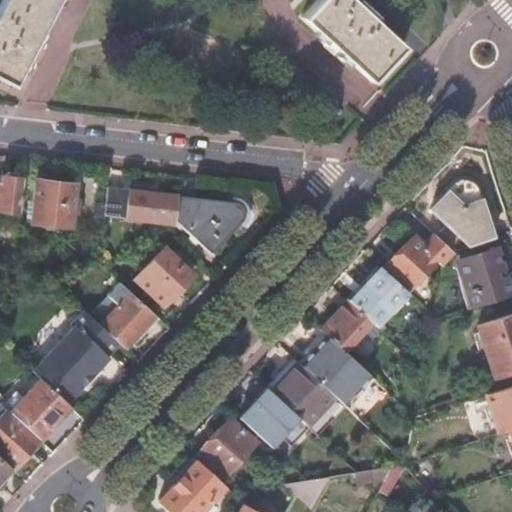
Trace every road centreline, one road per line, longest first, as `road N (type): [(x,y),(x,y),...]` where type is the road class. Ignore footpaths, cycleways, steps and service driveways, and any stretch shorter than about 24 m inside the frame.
road 1 (residential): [(64,509),(352,193)]
road 2 (residential): [(352,193),(333,175),(0,132)]
road 3 (residential): [(352,193),(468,70)]
